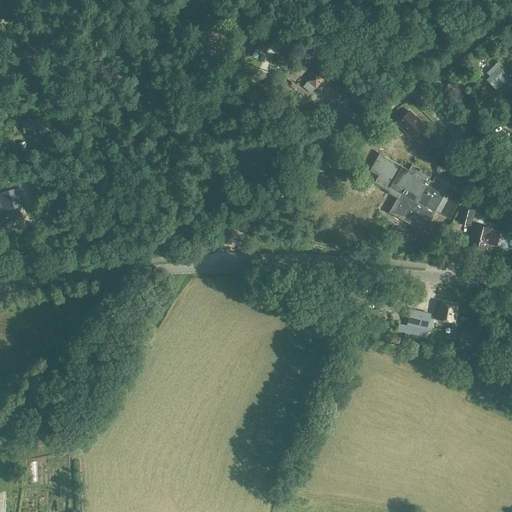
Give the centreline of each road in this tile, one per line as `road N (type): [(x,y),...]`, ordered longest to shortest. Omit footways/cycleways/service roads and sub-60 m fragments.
road 1 (unclassified): [(212,268),(234,233),(411,92)]
road 2 (tertiary): [(0,289),(212,268)]
road 3 (tertiary): [(511,289),(316,269)]
road 4 (unclassified): [(511,189),(411,92)]
road 5 (unclassified): [(411,92),(313,0)]
road 6 (unclassified): [(411,92),(511,15)]
